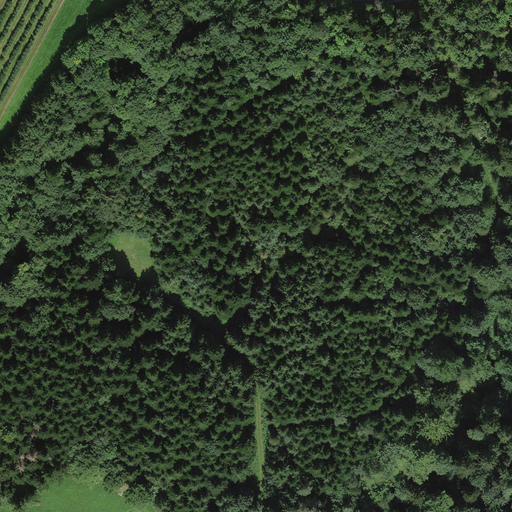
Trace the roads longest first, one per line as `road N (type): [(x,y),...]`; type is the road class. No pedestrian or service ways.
road 1 (track): [(264,511),(253,375),(211,325),(127,257)]
road 2 (track): [(497,212),(462,101),(404,0)]
